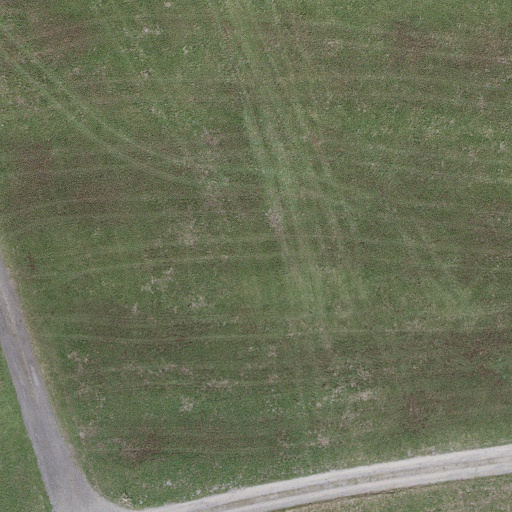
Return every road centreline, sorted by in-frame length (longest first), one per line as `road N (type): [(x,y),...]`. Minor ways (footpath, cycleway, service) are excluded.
road 1 (track): [(194,511),(511,459)]
road 2 (track): [(80,511),(0,285)]
